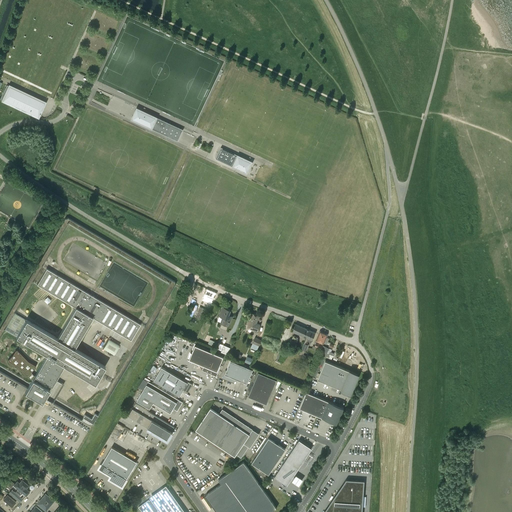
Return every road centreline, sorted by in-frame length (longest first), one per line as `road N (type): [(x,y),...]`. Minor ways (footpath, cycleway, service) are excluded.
road 1 (unclassified): [(204,511),(167,457),(208,395),(337,447)]
road 2 (unclassified): [(337,447),(370,386),(367,356),(323,329),(205,285)]
road 3 (unknown): [(366,511),(369,474),(339,472),(363,415),(372,427)]
